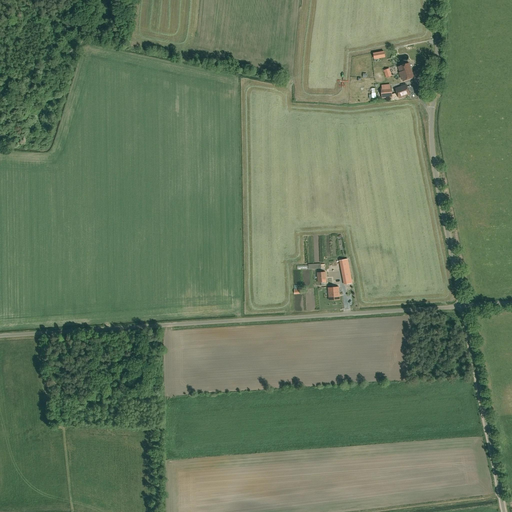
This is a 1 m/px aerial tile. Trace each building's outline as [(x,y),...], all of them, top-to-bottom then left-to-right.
[(384,51),(373,53),(374,59),(385,58),(384,51)] [(409,63),(398,67),(400,72),(399,73),(401,79),(402,79),(403,81),(414,77),(409,63)] [(385,78),(391,76),(388,68),(382,70),(385,78)] [(394,97),(405,96),(404,85),(393,86),(394,97)] [(382,98),(392,97),(391,88),(381,88),(382,98)] [(344,281),(352,280),(348,259),(340,260),(344,281)] [(317,272),(318,283),(326,282),(325,272),(317,272)] [(339,287),(328,288),(328,286),(324,286),(324,291),(329,290),(329,300),(340,299),(339,287)]
